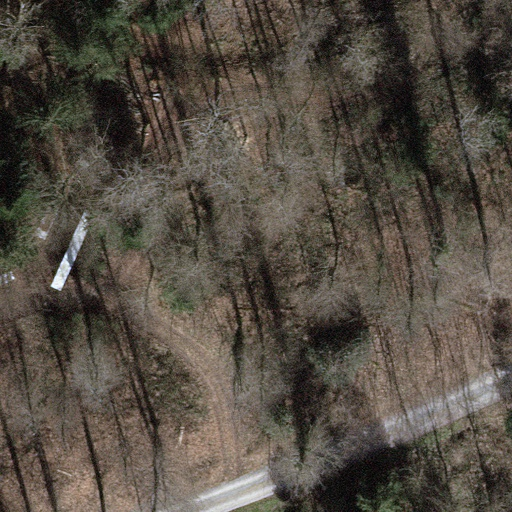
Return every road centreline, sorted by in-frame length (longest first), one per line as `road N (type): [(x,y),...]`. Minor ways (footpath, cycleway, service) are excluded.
road 1 (track): [(0,317),(96,297),(136,309),(207,357),(226,397),(235,498)]
road 2 (track): [(511,379),(200,511)]
road 3 (track): [(117,302),(158,216),(175,99)]
